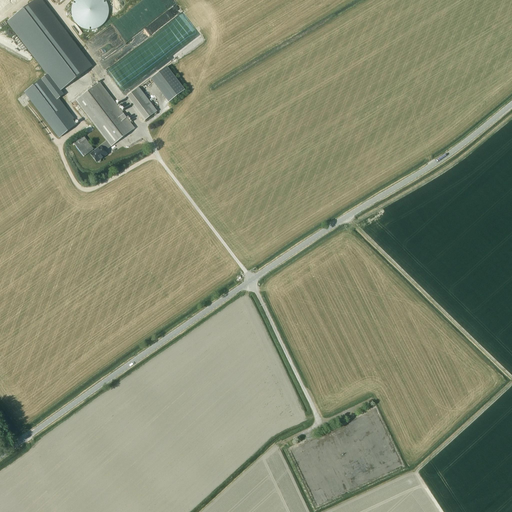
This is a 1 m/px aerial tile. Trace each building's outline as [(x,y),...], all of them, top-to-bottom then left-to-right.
[(36,0),(7,22),(47,75),(60,92),(61,91),(92,66),(41,0),(36,0)] [(72,18),(73,20),(74,21),(74,22),(75,23),(76,24),(77,25),(79,26),(80,27),(81,28),(82,29),(84,29),(85,30),(87,30),(88,30),(89,30),(91,30),(92,30),(94,30),(95,29),(97,29),(98,28),(99,28),(100,27),(102,26),(103,25),(104,24),(105,23),(105,21),(106,20),(107,19),(107,18),(108,16),(108,15),(108,13),(108,12),(108,10),(108,9),(108,7),(108,6),(107,5),(106,3),(106,2),(105,1),(104,0),(75,0),(74,2),(73,3),(73,4),(72,6),(72,7),(71,8),(71,10),(71,11),(71,13),(71,14),(72,16),(72,17),(72,18)] [(167,66),(151,79),(169,103),(185,90),(167,66)] [(60,92),(47,75),(41,80),(57,100),(59,98),(64,95),(61,91),(60,92)] [(57,100),(41,80),(24,93),(59,138),(77,125),(73,120),(74,119),(59,98),(57,100)] [(90,153),(96,161),(97,161),(98,161),(99,161),(100,161),(100,160),(100,159),(100,158),(107,154),(103,149),(106,148),(107,149),(134,128),(99,82),(76,100),(107,140),(100,145),(90,153)] [(144,122),(157,111),(139,87),(125,98),(144,122)] [(84,137),(74,144),(84,157),(94,149),(84,137)]
